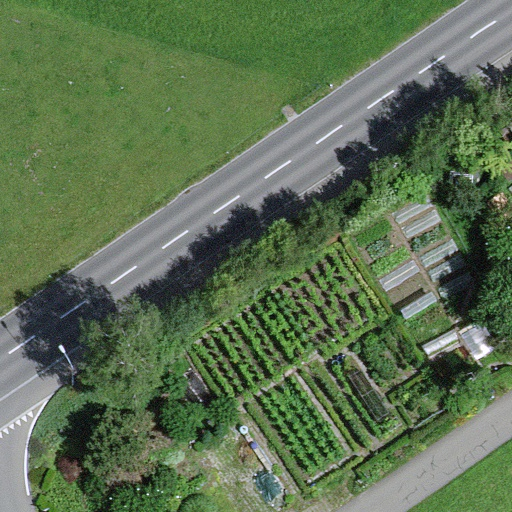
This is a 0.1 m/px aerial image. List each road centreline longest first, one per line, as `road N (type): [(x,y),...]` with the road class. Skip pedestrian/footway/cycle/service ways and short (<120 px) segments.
road 1 (secondary): [(0,360),(511,12)]
road 2 (residential): [(371,511),(511,417)]
